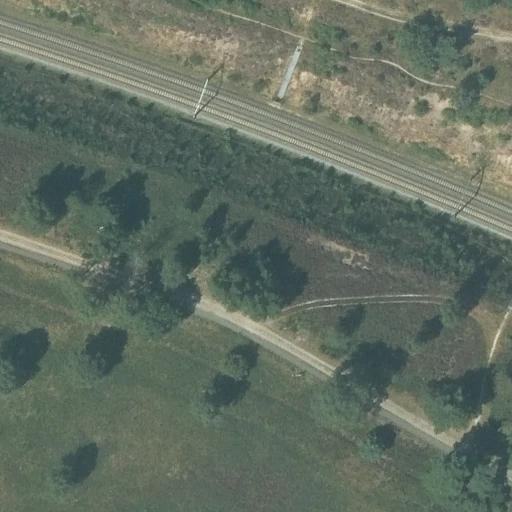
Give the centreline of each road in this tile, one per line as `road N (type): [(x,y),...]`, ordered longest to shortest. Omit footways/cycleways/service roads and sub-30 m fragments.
road 1 (track): [(0,235),(247,326),(511,473)]
road 2 (track): [(511,38),(414,23),(345,0)]
